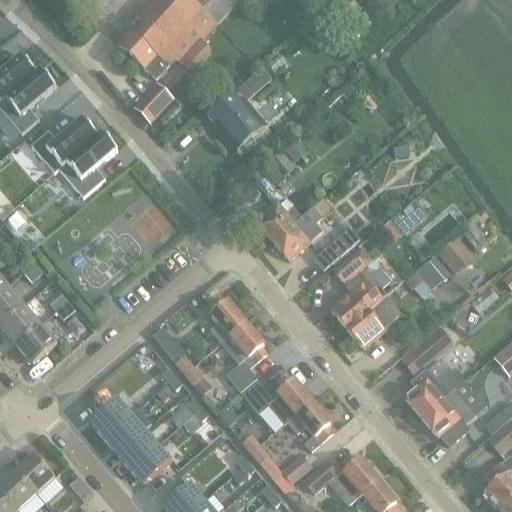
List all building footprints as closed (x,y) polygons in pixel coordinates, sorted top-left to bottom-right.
[(160,0),(130,33),(131,35),(118,48),(144,73),(145,73),(156,84),(166,73),(170,69),(169,69),(159,59),(166,52),(176,62),(181,67),(242,0),(160,0)] [(350,0),(343,0),(330,12),(340,24),(357,8),(350,0)] [(0,107),(41,72),(40,72),(36,76),(21,58),(0,75),(0,107)] [(41,72),(0,107),(0,113),(21,139),(39,124),(30,113),(56,91),(41,72)] [(244,85),(204,120),(213,131),(235,156),(259,136),(267,129),(246,104),(254,97),(256,95),(270,84),(260,72),(251,80),(244,85)] [(172,103),(155,86),(133,108),(131,109),(147,127),(149,126),(172,103)] [(48,135),(31,150),(54,177),(102,136),(102,135),(97,139),(82,122),(56,144),(48,135)] [(102,136),(54,177),(59,174),(83,202),(105,183),(96,172),(117,154),(102,136)] [(284,153),(294,164),(306,153),(296,141),(284,153)] [(408,147),(393,151),(396,162),(410,160),(408,147)] [(284,181),(282,179),(296,168),(282,153),(269,163),(261,170),(276,189),(284,181)] [(256,225),(273,245),(295,226),(294,225),(301,219),(286,201),(279,207),(279,206),(256,225)] [(295,226),(273,245),(289,264),(312,245),(324,235),(317,227),(324,221),(314,210),(295,226)] [(402,214),(390,225),(402,240),(415,229),(402,214)] [(315,262),(323,272),(357,243),(349,233),(315,262)] [(473,260),(457,241),(438,257),(454,276),(473,260)] [(364,270),(354,258),(334,274),(345,286),(364,270)] [(17,270),(23,277),(36,266),(29,259),(17,270)] [(424,303),(433,296),(431,295),(450,278),(434,259),(415,276),(405,285),(412,293),(414,291),(424,303)] [(36,266),(23,277),(31,286),(43,275),(36,266)] [(0,297),(9,290),(0,278),(0,297)] [(366,284),(353,295),(331,314),(348,333),(387,300),(379,290),(375,293),(366,284)] [(9,290),(0,297),(0,327),(1,329),(25,308),(9,290)] [(56,315),(68,305),(61,297),(49,307),(56,315)] [(211,335),(221,347),(245,327),(227,305),(224,307),(219,300),(208,309),(214,316),(211,318),(220,327),(211,335)] [(386,335),(383,331),(400,316),(387,300),(348,333),(364,353),(386,335)] [(68,305),(56,315),(63,323),(75,313),(68,305)] [(1,329),(17,348),(41,327),(25,308),(1,329)] [(41,327),(17,348),(34,367),(48,355),(58,347),(41,327)] [(221,347),(239,368),(226,379),(240,396),(256,382),(248,373),(267,358),(261,351),(264,349),(245,327),(221,347)] [(162,331),(152,339),(159,349),(170,340),(162,331)] [(404,366),(414,378),(451,347),(441,335),(404,366)] [(58,347),(48,355),(58,367),(68,359),(58,347)] [(505,387),(511,381),(511,347),(488,367),(505,387)] [(178,350),(168,359),(175,367),(184,359),(185,358),(178,350)] [(175,367),(184,379),(194,371),(184,359),(175,367)] [(184,379),(193,388),(202,380),(194,371),(184,379)] [(416,393),(405,402),(421,421),(454,393),(466,384),(457,373),(439,388),(426,372),(410,386),(416,393)] [(168,373),(161,378),(168,386),(175,381),(168,373)] [(258,385),(242,398),(258,418),(269,409),(285,428),(288,426),(296,419),(312,406),(293,384),(291,386),(285,379),(266,395),(258,385)] [(202,380),(193,388),(200,396),(209,389),(202,380)] [(175,381),(168,386),(175,395),(182,389),(175,381)] [(454,393),(421,421),(438,441),(448,453),(469,435),(465,430),(477,420),(463,404),(475,394),(466,384),(454,393)] [(168,386),(157,396),(164,404),(175,395),(168,386)] [(117,401),(89,426),(103,442),(131,418),(117,401)] [(195,403),(188,409),(194,417),(201,411),(195,403)] [(296,419),(288,426),(297,436),(305,429),(314,440),(305,448),(311,455),(323,445),(333,436),(328,430),(330,427),(312,406),(296,419)] [(225,410),(218,416),(229,429),(236,424),(237,420),(229,410),(225,410)] [(201,411),(194,417),(201,425),(208,420),(201,411)] [(501,417),(485,430),(492,438),(508,425),(501,417)] [(131,418),(103,442),(116,457),(144,433),(131,418)] [(511,424),(489,444),(501,458),(511,448),(511,424)] [(144,433),(116,457),(129,473),(158,449),(144,433)] [(250,457),(260,449),(251,438),(240,446),(250,457)] [(158,449),(129,473),(144,489),(172,465),(158,449)] [(260,449),(250,457),(259,468),(269,459),(260,449)] [(15,475),(36,498),(55,481),(34,458),(15,475)] [(241,458),(234,464),(241,472),(248,466),(241,458)] [(341,467),(331,475),(336,481),(335,482),(345,493),(354,504),(363,497),(378,484),(360,463),(357,465),(351,458),(341,467)] [(281,475),(273,482),(278,488),(283,494),(284,496),(293,489),(291,487),(310,471),(300,459),(281,475)] [(493,488),(484,495),(498,511),(499,511),(511,501),(511,480),(508,476),(511,472),(511,461),(510,459),(500,467),(485,479),(493,488)] [(248,466),(241,472),(248,480),(255,474),(248,466)] [(324,467),(303,485),(315,499),(335,482),(336,481),(331,475),(324,467)] [(238,474),(232,479),(239,487),(248,480),(241,472),(238,474)] [(0,488),(0,495),(15,511),(20,511),(36,498),(15,475),(0,488)] [(79,480),(69,489),(84,506),(94,498),(79,480)] [(378,484),(363,497),(374,511),(396,511),(394,508),(397,506),(378,484)] [(190,487),(162,511),(194,511),(204,504),(190,487)] [(268,489),(261,495),(268,503),(274,497),(268,489)] [(0,511),(15,511),(0,495),(0,511)] [(274,497),(268,503),(275,511),(281,505),(274,497)] [(511,511),(511,501),(499,511),(511,511)]
